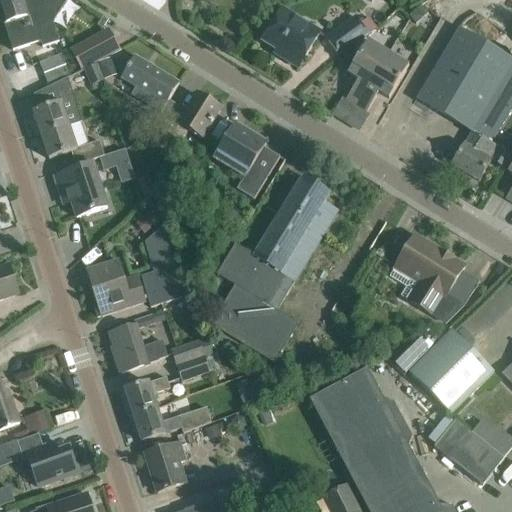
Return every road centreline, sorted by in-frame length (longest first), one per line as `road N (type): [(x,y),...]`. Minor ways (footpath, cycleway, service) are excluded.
road 1 (residential): [(511,245),(107,0)]
road 2 (unclassified): [(131,511),(0,112)]
